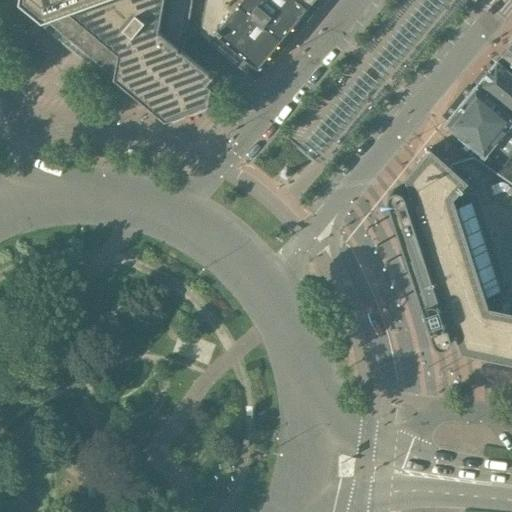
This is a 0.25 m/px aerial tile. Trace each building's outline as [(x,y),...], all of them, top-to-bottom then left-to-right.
[(208,82),(215,73),(186,48),(187,38),(192,0),(23,0),(22,6),(52,31),(61,28),(62,29),(67,27),(70,30),(71,29),(97,50),(175,115),(209,103),(212,86),(208,82)] [(308,7),(299,0),(205,0),(200,33),(246,72),(254,63),(259,67),(283,39),(282,38),(308,7)] [(511,41),(497,60),(511,71),(511,41)] [(511,71),(497,60),(477,85),(511,113),(511,71)] [(511,113),(477,85),(446,122),(485,154),(481,160),(511,182),(511,113)] [(315,151),(328,136),(319,128),(306,143),(315,151)] [(389,195),(389,197),(389,198),(389,200),(434,338),(434,340),(435,341),(436,343),(437,344),(439,345),(440,345),(442,346),(443,346),(445,346),(447,345),(448,344),(449,343),(451,342),(451,341),(452,339),(452,338),(452,336),(452,334),(452,333),(456,331),(463,350),(511,360),(511,182),(481,160),(476,157),(452,164),(433,146),(406,175),(412,193),(407,195),(406,193),(405,192),(404,190),(403,189),(401,189),(400,188),(398,188),(397,188),(395,188),(394,189),(392,190),(391,191),(390,192),(389,194),(389,195)] [(380,233),(389,229),(373,188),(364,192),(380,233)]
